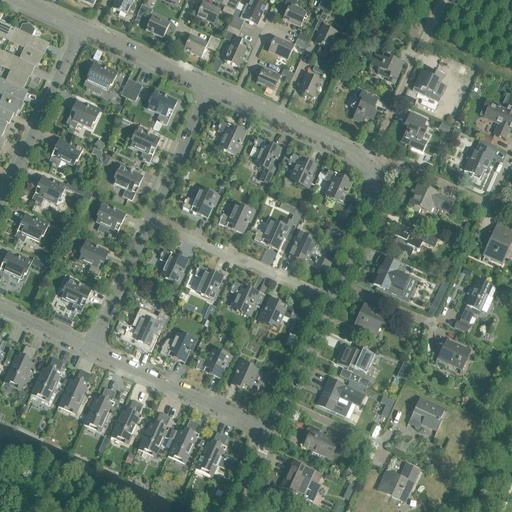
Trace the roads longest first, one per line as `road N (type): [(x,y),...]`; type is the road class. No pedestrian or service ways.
road 1 (residential): [(0,207),(81,28)]
road 2 (residential): [(270,433),(91,353)]
road 3 (residential): [(328,298),(152,220)]
road 4 (residential): [(511,149),(492,196),(477,202),(407,170),(373,174)]
road 5 (residential): [(463,277),(444,315),(429,322),(337,280)]
road 6 (residential): [(91,353),(152,220)]
road 7 (residential): [(152,220),(208,89)]
road 8 (residential): [(424,39),(364,158)]
